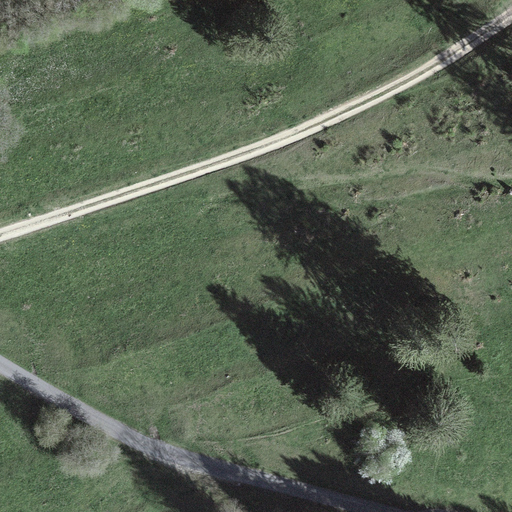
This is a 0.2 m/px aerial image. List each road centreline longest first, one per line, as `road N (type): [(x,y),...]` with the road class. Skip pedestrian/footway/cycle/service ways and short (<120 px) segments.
road 1 (track): [(0,241),(325,128),(511,18)]
road 2 (residential): [(0,371),(153,451),(349,511)]
